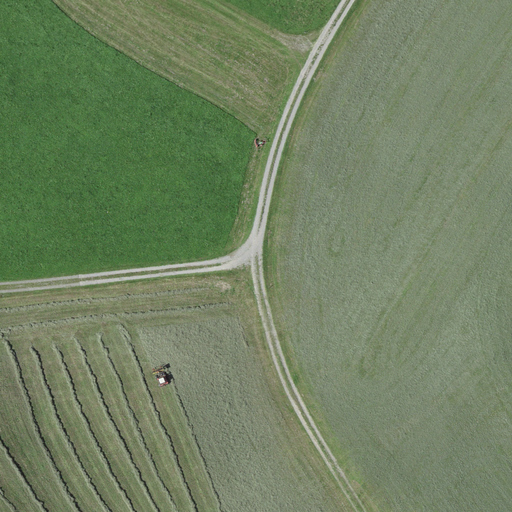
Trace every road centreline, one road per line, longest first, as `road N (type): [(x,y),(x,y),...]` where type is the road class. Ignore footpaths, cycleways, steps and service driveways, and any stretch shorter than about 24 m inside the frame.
road 1 (track): [(352,0),(320,47),(266,210),(257,266),(0,286)]
road 2 (track): [(257,266),(294,404),(365,511)]
